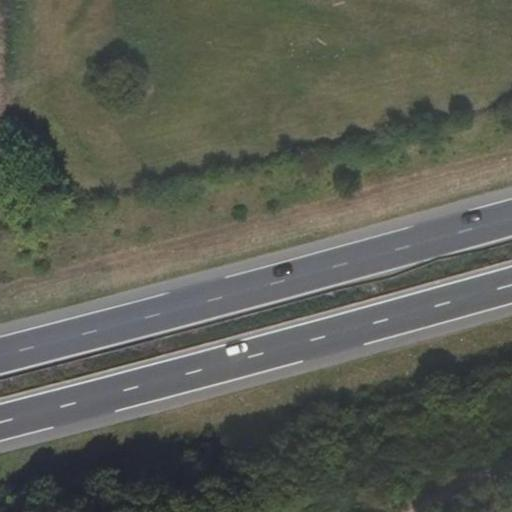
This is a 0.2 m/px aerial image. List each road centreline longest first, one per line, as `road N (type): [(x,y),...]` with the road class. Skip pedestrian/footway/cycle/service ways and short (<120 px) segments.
road 1 (trunk): [(511,216),(0,357)]
road 2 (trunk): [(0,418),(511,284)]
